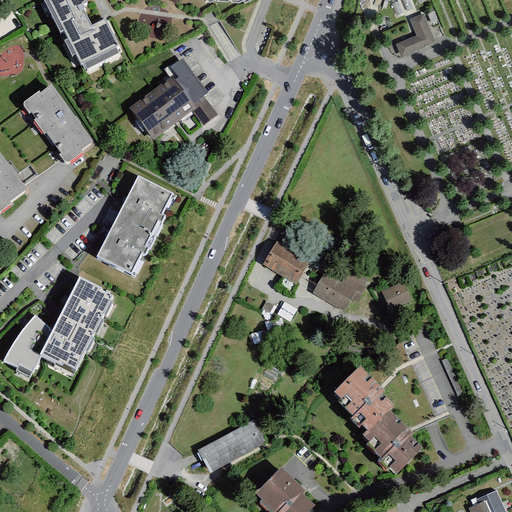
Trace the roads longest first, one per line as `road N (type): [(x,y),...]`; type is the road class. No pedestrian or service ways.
road 1 (residential): [(101,502),(302,64)]
road 2 (residential): [(349,87),(511,453)]
road 3 (residential): [(0,412),(101,502)]
